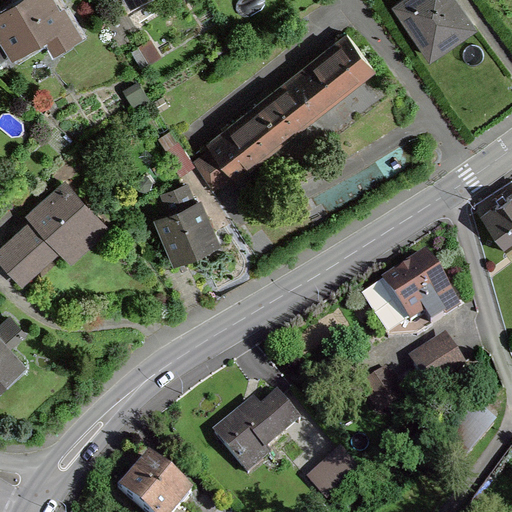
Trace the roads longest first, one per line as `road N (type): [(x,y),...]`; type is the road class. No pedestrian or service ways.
road 1 (secondary): [(160,372),(450,193)]
road 2 (unknown): [(430,117),(400,155),(270,234)]
road 3 (residential): [(450,193),(511,372)]
road 4 (secondary): [(160,372),(101,409),(44,478)]
road 5 (secondary): [(66,491),(160,372)]
